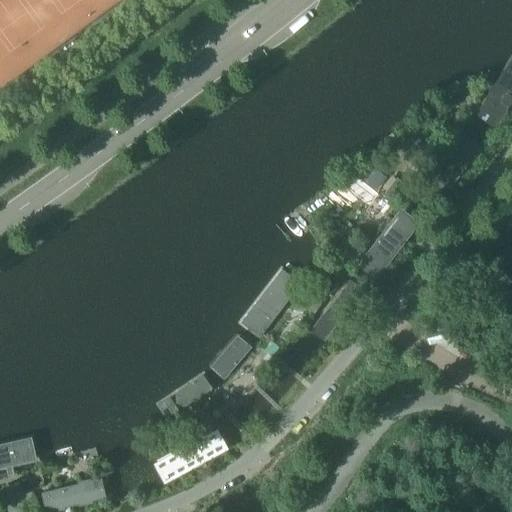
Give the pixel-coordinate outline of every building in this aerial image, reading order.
[(474,118),(497,132),(511,107),(511,57),(474,118)] [(454,129),(445,121),(437,131),(447,138),(454,129)] [(417,196),(436,211),(483,151),(463,136),(417,196)] [(359,176),(376,190),(384,180),(367,166),(359,176)] [(396,177),(383,194),(394,203),(408,186),(396,177)] [(356,179),(350,186),(362,197),(368,190),(356,179)] [(359,268),(378,282),(421,224),(402,210),(359,268)] [(340,250),(352,235),(341,225),(329,241),(340,250)] [(362,250),(350,240),(338,254),(350,264),(362,250)] [(339,256),(328,269),(338,277),(349,264),(339,256)] [(239,324),(260,340),(304,284),(283,267),(239,324)] [(312,329),(327,341),(366,292),(351,280),(312,329)] [(323,303),(312,295),(305,304),(316,312),(323,303)] [(204,364),(224,380),(255,345),(236,328),(204,364)] [(158,404),(168,419),(214,388),(204,372),(158,404)] [(232,406),(240,399),(239,398),(232,391),(222,400),(229,408),(232,406)] [(208,419),(192,428),(197,436),(212,426),(208,419)] [(153,465),(164,485),(228,451),(217,430),(153,465)] [(0,444),(0,470),(39,462),(33,437),(0,444)] [(41,494),(45,511),(53,511),(107,500),(102,480),(41,494)] [(21,494),(19,485),(5,488),(11,511),(22,511),(18,495),(21,494)]
